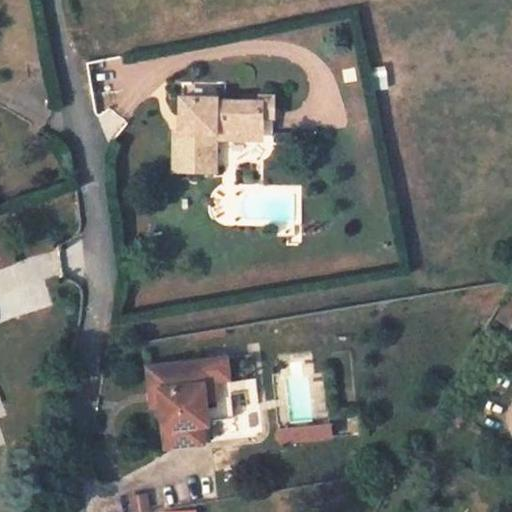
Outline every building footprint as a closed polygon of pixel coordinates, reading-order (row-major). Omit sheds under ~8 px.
[(207,130),(264,130),(264,93),(252,93),(252,99),(212,100),(212,95),(172,97),(172,129),(165,129),(166,170),(207,169),(207,130)] [(4,220),(0,221),(0,255),(14,251),(4,220)] [(511,329),(511,328),(511,298),(500,322),(511,329)] [(208,390),(205,355),(190,357),(193,391),(208,390)] [(149,402),(154,444),(198,439),(196,418),(193,391),(190,357),(136,362),(138,386),(147,385),(149,402)] [(147,385),(138,386),(140,403),(149,402),(147,385)] [(276,425),(277,441),(330,438),(329,422),(276,425)]
